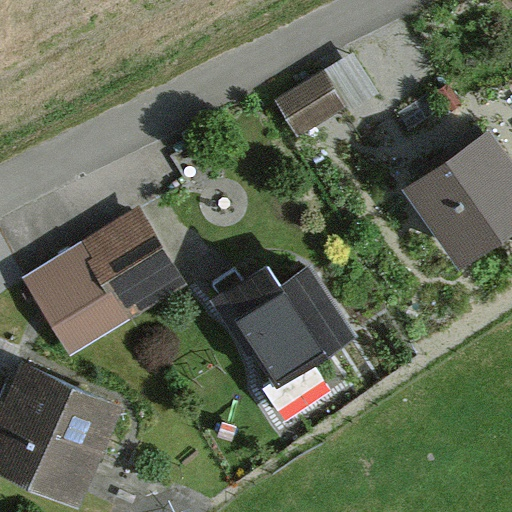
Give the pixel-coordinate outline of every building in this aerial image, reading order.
[(338,107),(314,70),(266,101),(290,138),(338,107)] [(511,158),(484,116),(395,174),(447,253),(511,211),(511,158)] [(138,212),(32,275),(70,339),(176,276),(138,212)] [(279,242),(196,299),(256,387),(340,330),(279,242)] [(26,360),(0,424),(0,453),(77,485),(114,395),(26,360)]
